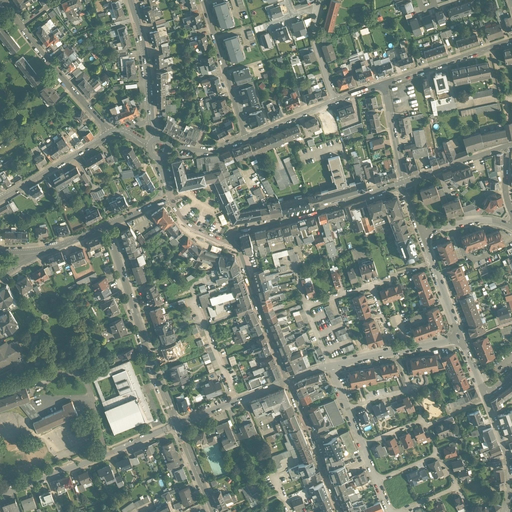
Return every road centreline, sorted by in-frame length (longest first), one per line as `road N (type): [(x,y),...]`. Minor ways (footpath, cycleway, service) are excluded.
road 1 (residential): [(105,227),(177,425)]
road 2 (residential): [(177,425),(0,494)]
road 3 (residential): [(227,243),(236,232),(404,182)]
road 4 (residential): [(330,365),(389,511)]
road 5 (residential): [(227,243),(237,248),(286,380)]
road 6 (residential): [(202,0),(246,137)]
road 7 (residential): [(286,380),(339,511)]
road 8 (residential): [(110,132),(20,27)]
road 9 (residential): [(511,40),(382,83)]
road 10 (residential): [(110,132),(2,198)]
road 11 (residential): [(129,0),(150,120)]
